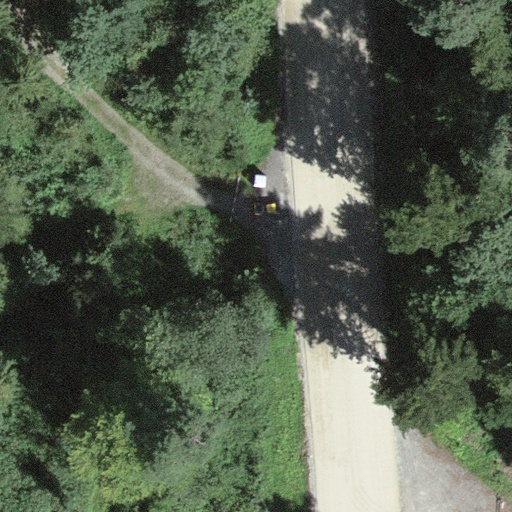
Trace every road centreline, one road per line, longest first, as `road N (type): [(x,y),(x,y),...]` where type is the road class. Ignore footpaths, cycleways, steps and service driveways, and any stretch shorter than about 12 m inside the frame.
road 1 (tertiary): [(319,0),(355,511)]
road 2 (track): [(0,1),(173,177),(258,202),(334,204)]
road 3 (track): [(97,511),(119,385),(173,177)]
road 4 (track): [(511,474),(342,291)]
